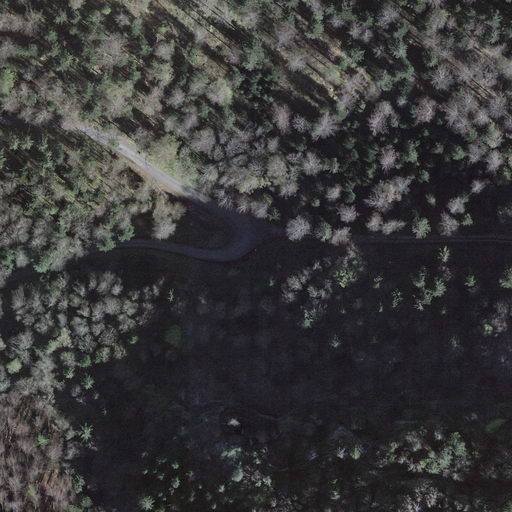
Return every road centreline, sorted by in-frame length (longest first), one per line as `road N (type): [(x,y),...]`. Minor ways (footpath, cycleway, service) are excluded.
road 1 (residential): [(0,126),(68,122),(98,129),(218,192),(247,213),(266,245),(262,261),(240,268),(126,254),(46,264),(0,281)]
road 2 (track): [(266,245),(511,257)]
